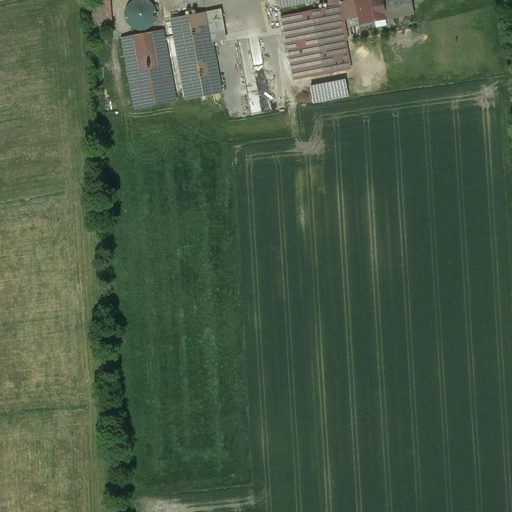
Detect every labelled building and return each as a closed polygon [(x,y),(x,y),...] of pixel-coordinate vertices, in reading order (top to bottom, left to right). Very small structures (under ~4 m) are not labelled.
[(156,21),(157,15),(155,9),(152,4),(147,0),(145,0),(136,0),(134,0),(129,4),(126,9),(125,16),(126,22),(130,27),(135,30),(141,31),(147,30),(152,26),(156,21)] [(277,0),(280,9),(305,4),(327,0),(277,0)] [(339,0),(327,0),(305,4),(306,13),(281,18),(286,40),(295,39),(301,74),(330,68),(332,74),(350,70),(342,33),(346,33),(343,20),(340,5),(339,0)] [(357,6),(358,17),(361,24),(413,15),(410,0),(364,0),(365,5),(357,6)] [(358,17),(357,6),(357,2),(340,5),(343,20),(358,17)] [(208,13),(171,20),(185,101),(214,95),(222,94),(209,22),(216,20),(215,11),(208,13)] [(163,31),(122,39),(135,109),(176,102),(163,31)] [(346,81),(310,88),(313,104),(349,97),(346,81)]
